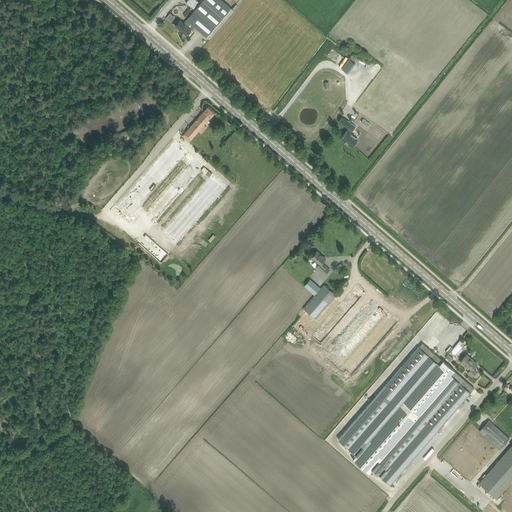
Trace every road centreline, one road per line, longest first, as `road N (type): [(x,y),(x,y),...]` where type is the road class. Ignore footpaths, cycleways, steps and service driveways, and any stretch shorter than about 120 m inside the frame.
road 1 (primary): [(511,351),(109,0)]
road 2 (track): [(83,511),(70,414),(74,293),(59,145),(43,95),(57,0)]
road 3 (unclassified): [(511,364),(384,511)]
